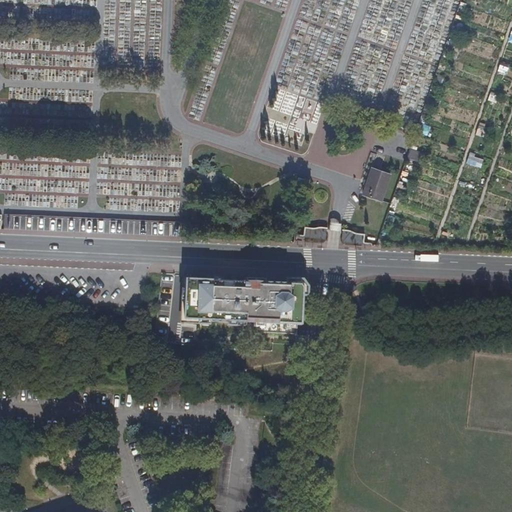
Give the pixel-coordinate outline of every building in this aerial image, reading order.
[(485,138),(489,126),(479,123),(476,135),(485,138)] [(407,158),(418,162),(421,152),(410,149),(407,158)] [(474,166),(478,155),(470,152),(466,163),(474,166)] [(394,177),(375,171),(366,198),(385,204),(394,177)] [(318,185),(310,191),(310,198),(315,204),(324,205),(329,201),(329,193),(325,186),(318,185)] [(326,240),(327,228),(303,227),(302,238),(326,240)] [(362,245),(364,234),(343,231),(341,241),(362,245)] [(286,285),(181,282),(178,323),(250,329),(250,338),(294,341),(295,333),(300,334),(305,298),(312,299),(314,288),(307,281),(286,280),(286,285)]
